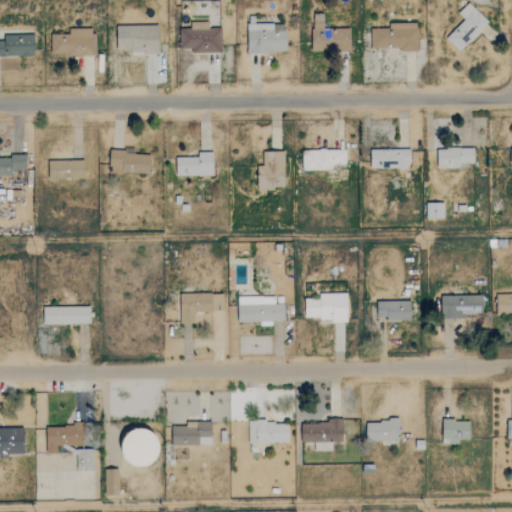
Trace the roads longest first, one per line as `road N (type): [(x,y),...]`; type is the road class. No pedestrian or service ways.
road 1 (residential): [(0,373),(511,365)]
road 2 (residential): [(0,104),(511,100)]
